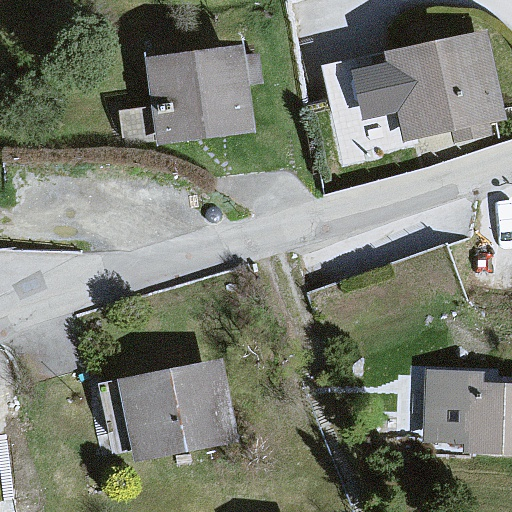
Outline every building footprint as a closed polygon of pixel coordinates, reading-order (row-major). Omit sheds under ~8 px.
[(483,33),(381,61),(403,142),(505,114),(483,33)] [(240,45),(148,58),(159,139),(252,127),(240,45)] [(446,244),(342,266),(351,312),(456,289),(446,244)] [(216,360),(99,386),(115,457),(231,431),(216,360)] [(486,372),(428,373),(430,445),(472,444),(472,464),(511,463),(511,388),(487,389),(486,372)]
